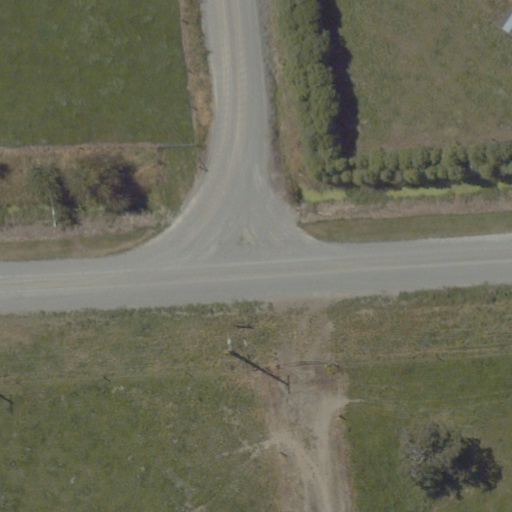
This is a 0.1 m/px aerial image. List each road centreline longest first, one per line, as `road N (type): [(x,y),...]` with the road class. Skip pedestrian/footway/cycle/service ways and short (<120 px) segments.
road 1 (residential): [(231,0),(263,276)]
road 2 (unclassified): [(0,290),(263,276)]
road 3 (unclassified): [(263,276),(511,261)]
